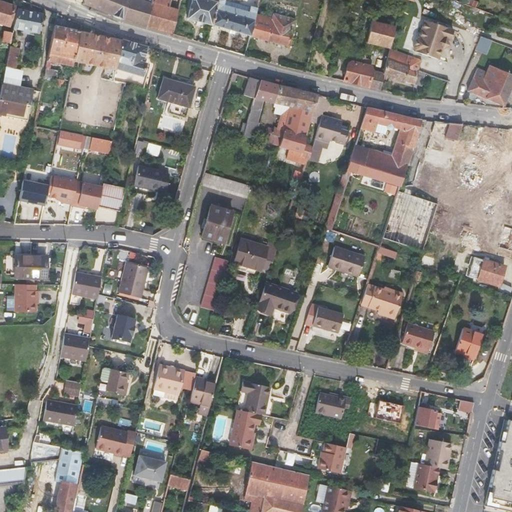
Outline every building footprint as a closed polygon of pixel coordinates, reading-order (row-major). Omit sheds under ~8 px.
[(83,0),(82,5),(122,21),(146,27),(152,0),(143,0),(143,1),(140,0),(83,0)] [(169,8),(170,0),(152,0),(146,27),(172,35),(178,11),(169,8)] [(191,0),(187,18),(211,25),(217,0),(210,0),(210,1),(205,0),(191,0)] [(225,0),(224,0),(217,0),(211,25),(228,29),(250,35),(255,16),(258,0),(252,0),(250,7),(247,20),(221,13),(225,0)] [(250,7),(225,0),(221,13),(247,20),(250,7)] [(0,1),(0,22),(9,25),(14,6),(0,1)] [(39,33),(43,14),(18,9),(14,28),(39,33)] [(272,14),(271,20),(255,16),(250,35),(250,36),(288,47),(295,21),(272,14)] [(371,21),(366,43),(390,49),(395,27),(371,21)] [(442,51),(446,41),(452,43),(456,34),(427,22),(420,38),(417,39),(414,48),(416,51),(415,52),(438,61),(442,51)] [(54,26),(48,60),(73,65),(74,61),(80,31),(54,26)] [(5,31),(3,41),(11,43),(13,32),(5,31)] [(80,31),(74,61),(96,65),(115,69),(116,68),(122,40),(121,40),(103,36),(100,35),(80,31)] [(488,53),(491,38),(480,36),(477,51),(488,53)] [(146,64),(142,63),(147,47),(122,40),(116,68),(142,75),(146,64)] [(20,48),(10,45),(6,66),(16,68),(20,48)] [(390,49),(387,60),(404,66),(407,56),(390,49)] [(351,62),(347,64),(342,81),(367,87),(371,71),(369,67),(371,60),(353,56),(351,62)] [(383,74),(420,88),(425,73),(418,71),(421,61),(407,56),(404,66),(387,60),(383,74)] [(468,91),(504,105),(511,84),(511,74),(490,65),(487,72),(477,68),(468,91)] [(16,68),(6,66),(2,83),(18,87),(22,70),(16,68)] [(379,90),(383,74),(371,71),(367,87),(379,90)] [(238,78),(235,77),(236,74),(233,73),(228,87),(235,89),(238,78)] [(249,137),(261,99),(266,101),(271,83),(249,77),(244,95),(255,97),(244,135),(249,137)] [(155,110),(185,119),(194,87),(164,78),(155,110)] [(34,90),(18,87),(2,83),(0,93),(0,114),(24,120),(28,116),(34,90)] [(281,116),(277,130),(274,129),(272,134),(271,134),(268,143),(279,146),(292,106),(294,106),(299,90),(271,83),(266,101),(275,103),(274,107),(276,108),(275,113),(281,116)] [(310,120),(318,95),(299,90),(294,106),(292,106),(279,146),(291,150),(301,153),(304,144),(310,121),(310,120)] [(324,138),(343,144),(347,132),(339,129),(340,125),(342,121),(322,115),(322,112),(328,109),(331,98),(324,96),(318,95),(310,120),(310,121),(318,124),(314,136),(323,139),(324,138)] [(392,128),(392,127),(401,129),(405,116),(367,107),(360,128),(374,131),(376,123),(386,126),(386,128),(387,129),(389,129),(390,129),(392,128)] [(399,186),(416,137),(420,125),(421,119),(414,118),(405,116),(401,129),(393,156),(385,181),(399,186)] [(424,160),(449,166),(459,125),(434,118),(424,160)] [(86,136),(59,131),(57,145),(83,150),(86,136)] [(112,142),(86,136),(83,150),(109,155),(112,142)] [(486,164),(493,144),(472,137),(465,158),(486,164)] [(146,153),(159,155),(161,144),(147,143),(146,153)] [(308,159),(312,146),(304,144),(301,153),(300,156),(306,159),(308,159)] [(393,156),(355,144),(352,154),(361,157),(356,173),(385,181),(393,156)] [(289,156),(299,159),(300,156),(301,153),(291,150),(289,156)] [(361,157),(352,154),(346,170),(356,173),(361,157)] [(158,190),(165,191),(169,174),(163,172),(163,171),(139,166),(134,184),(150,187),(149,189),(158,191),(158,190)] [(203,176),(200,184),(247,198),(251,186),(204,172),(203,176)] [(345,173),(344,172),(325,229),(327,229),(331,230),(349,174),(345,173)] [(76,180),(51,174),(49,185),(46,196),(61,199),(64,199),(63,202),(71,203),(76,180)] [(49,185),(23,180),(19,199),(44,205),(46,196),(49,185)] [(71,203),(71,204),(77,206),(83,182),(76,180),(71,203)] [(102,186),(83,182),(77,206),(85,208),(86,205),(97,208),(98,206),(102,186)] [(126,188),(103,182),(102,186),(98,206),(121,211),(126,188)] [(428,231),(437,204),(411,195),(398,191),(382,238),(422,251),(426,237),(428,231)] [(211,205),(202,237),(224,243),(232,212),(211,205)] [(511,225),(505,224),(497,247),(511,251),(511,225)] [(249,266),(250,264),(261,267),(262,265),(270,268),(278,244),(269,242),(268,247),(241,239),(234,262),(249,266)] [(335,247),(328,266),(358,276),(364,256),(335,247)] [(380,247),(379,252),(396,257),(397,252),(380,247)] [(15,277),(30,277),(31,256),(15,255),(15,277)] [(46,278),(46,256),(31,256),(30,277),(46,278)] [(216,257),(201,307),(214,311),(228,261),(216,257)] [(483,260),(478,279),(498,285),(504,266),(483,260)] [(119,292),(140,298),(145,279),(143,278),(145,267),(127,262),(119,292)] [(93,277),(93,275),(76,272),(72,293),(97,298),(98,293),(101,278),(93,277)] [(36,299),(38,299),(38,290),(36,290),(37,284),(15,283),(14,296),(6,296),(6,311),(14,311),(35,311),(36,299)] [(273,307),(289,312),(294,296),(295,293),(265,283),(257,308),(271,313),(273,307)] [(389,288),(388,291),(367,284),(362,299),(360,304),(379,310),(378,313),(394,318),(403,293),(389,288)] [(311,306),(306,323),(338,332),(342,315),(311,306)] [(133,325),(135,318),(117,313),(111,338),(129,342),(130,335),(132,335),(134,325),(133,325)] [(207,332),(218,334),(223,319),(212,316),(207,332)] [(434,332),(407,323),(401,343),(419,348),(418,350),(427,353),(434,332)] [(462,331),(454,353),(473,359),(481,338),(462,331)] [(72,335),(72,337),(64,335),(60,356),(85,360),(88,345),(89,338),(72,335)] [(163,397),(176,401),(184,370),(160,364),(154,388),(165,391),(163,397)] [(111,369),(106,390),(126,394),(128,385),(126,385),(128,373),(111,369)] [(191,389),(196,373),(184,370),(180,387),(191,389)] [(200,404),(197,413),(207,416),(210,404),(215,385),(203,382),(204,379),(196,377),(190,401),(200,404)] [(62,389),(80,392),(81,382),(64,379),(62,389)] [(241,391),(247,393),(243,411),(258,414),(264,415),(270,388),(243,382),(241,391)] [(319,394),(315,412),(342,418),(344,407),(348,408),(351,399),(330,394),(329,396),(319,394)] [(63,405),(64,403),(46,399),(43,419),(73,425),(76,408),(63,405)] [(404,406),(379,400),(376,418),(401,424),(404,406)] [(460,400),(458,410),(472,413),(474,403),(460,400)] [(435,415),(436,411),(418,407),(414,424),(432,428),(435,415)] [(230,445),(248,449),(252,433),(253,424),(256,424),(258,414),(243,411),(237,410),(230,445)] [(511,414),(510,414),(507,427),(505,437),(501,436),(491,481),(494,482),(493,487),(489,504),(511,509),(511,414)] [(103,428),(98,450),(116,454),(124,456),(129,435),(103,428)] [(452,445),(430,440),(427,455),(425,465),(439,468),(446,470),(452,445)] [(72,511),(82,466),(85,451),(69,448),(33,442),(29,467),(26,467),(24,477),(59,482),(53,511),(72,511)] [(317,468),(340,474),(346,448),(325,443),(322,459),(320,459),(317,468)] [(198,461),(212,464),(215,453),(201,450),(200,455),(198,461)] [(161,484),(166,466),(138,459),(133,477),(161,484)] [(274,467),(252,462),(250,472),(307,485),(309,475),(274,467)] [(408,482),(410,487),(414,488),(419,464),(412,462),(408,482)] [(414,488),(434,493),(439,468),(425,465),(421,464),(419,464),(414,488)] [(18,468),(7,469),(0,469),(0,481),(20,480),(18,468)] [(301,511),(307,485),(250,472),(245,493),(254,495),(252,502),(250,511),(301,511)] [(187,490),(190,480),(170,475),(168,485),(187,490)] [(350,492),(327,486),(327,490),(350,495),(350,492)] [(348,503),(350,495),(327,490),(321,511),(342,511),(345,503),(348,503)] [(252,502),(254,495),(245,493),(244,499),(252,502)] [(152,511),(160,511),(163,502),(155,500),(152,511)]
